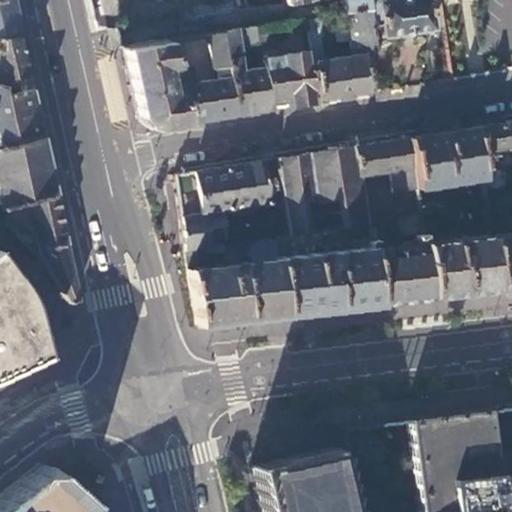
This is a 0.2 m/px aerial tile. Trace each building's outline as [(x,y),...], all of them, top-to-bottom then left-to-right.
[(8,2),(7,0),(0,0),(0,38),(16,39),(8,2)] [(361,7),(360,0),(339,0),(341,11),(361,7)] [(371,1),(375,0),(360,0),(361,7),(364,24),(375,23),(371,1)] [(428,29),(423,0),(375,0),(371,1),(375,23),(377,36),(428,29)] [(366,37),(364,24),(361,7),(341,11),(348,48),(354,53),(358,56),(360,67),(369,65),(366,37)] [(307,50),(315,102),(364,94),(360,67),(358,56),(354,53),(322,58),(317,32),(322,31),(320,14),(314,15),(303,17),(307,50)] [(257,45),(254,24),(233,28),(237,48),(257,45)] [(237,48),(233,28),(221,30),(234,115),(267,110),(266,102),(260,67),(240,70),(237,48)] [(234,115),(221,30),(204,33),(209,68),(213,67),(215,80),(189,85),(185,63),(170,66),(181,124),(234,115)] [(182,54),(178,37),(164,39),(168,57),(182,54)] [(19,50),(16,39),(0,38),(0,92),(27,86),(19,50)] [(168,57),(164,39),(125,44),(118,45),(125,80),(132,115),(138,124),(145,127),(152,129),(181,124),(170,66),(168,57)] [(428,84),(449,81),(444,49),(424,52),(428,84)] [(315,102),(307,50),(259,57),(260,67),(266,102),(284,99),(285,107),(315,102)] [(31,100),(27,86),(0,92),(0,144),(39,136),(31,100)] [(511,120),(469,127),(473,152),(499,148),(499,150),(511,148),(511,120)] [(477,178),(473,152),(469,127),(404,138),(411,188),(477,178)] [(43,153),(39,136),(0,144),(0,206),(5,205),(52,193),(43,153)] [(411,188),(404,138),(349,147),(353,175),(384,171),(387,194),(393,194),(393,191),(411,188)] [(361,222),(353,175),(349,147),(283,158),(273,159),(285,234),(291,233),(320,229),(361,222)] [(269,236),(258,162),(172,175),(177,215),(196,212),(197,214),(218,211),(224,243),(269,236)] [(56,210),(52,193),(5,205),(7,214),(0,215),(0,219),(30,252),(33,251),(64,242),(56,210)] [(197,214),(196,212),(177,215),(178,226),(181,250),(192,248),(224,243),(218,211),(197,214)] [(418,231),(416,216),(415,214),(393,217),(396,235),(410,233),(411,241),(405,242),(402,245),(387,248),(386,244),(374,246),(370,221),(361,222),(363,235),(364,246),(374,304),(428,298),(418,231)] [(493,290),(511,287),(511,231),(494,234),(493,220),(484,221),(486,235),(493,290)] [(363,235),(361,222),(320,229),(321,238),(321,241),(363,235)] [(321,238),(320,229),(291,233),(292,242),(321,238)] [(428,298),(493,290),(486,235),(426,242),(425,229),(418,231),(428,298)] [(75,292),(64,242),(33,251),(67,303),(77,301),(75,292)] [(281,316),(272,258),(265,259),(264,253),(259,254),(258,245),(246,246),(248,261),(195,267),(192,248),(181,250),(194,327),(281,316)] [(374,304),(364,246),(272,258),(281,316),(374,304)] [(0,397),(25,377),(22,367),(41,359),(37,340),(30,312),(27,302),(24,294),(17,281),(10,273),(0,260),(0,397)] [(255,511),(511,511),(511,458),(489,474),(481,409),(399,419),(410,511),(341,511),(326,449),(284,459),(246,468),(255,511)] [(0,511),(89,511),(86,503),(39,465),(0,494),(0,511)]
